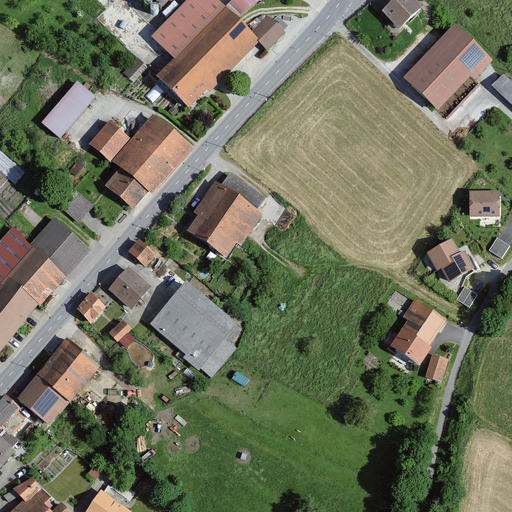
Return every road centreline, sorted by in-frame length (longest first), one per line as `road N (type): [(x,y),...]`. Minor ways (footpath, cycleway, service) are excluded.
road 1 (secondary): [(0,386),(341,0)]
road 2 (residential): [(419,511),(437,421),(466,338),(511,265)]
